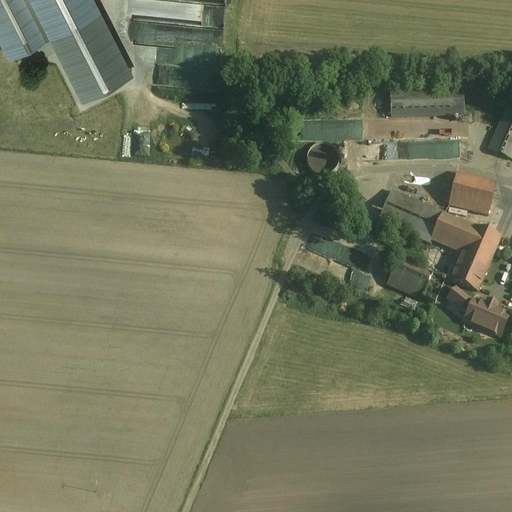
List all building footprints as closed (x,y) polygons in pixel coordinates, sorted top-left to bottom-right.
[(0,0),(0,40),(9,59),(51,37),(32,0),(0,0)] [(133,73),(95,0),(32,0),(51,37),(82,99),(133,73)] [(134,0),(134,17),(164,19),(165,0),(134,0)] [(463,90),(390,93),(391,120),(463,117),(463,90)] [(511,111),(507,109),(488,152),(511,162),(511,111)] [(306,123),(307,138),(314,138),(314,122),(306,123)] [(461,146),(387,147),(387,161),(461,160),(461,146)] [(324,147),(318,147),(313,150),(309,154),(308,160),(308,166),(310,171),(314,175),(319,178),(325,178),(330,176),(334,172),(337,167),(338,162),(337,156),(334,151),(329,148),(324,147)] [(496,186),(457,176),(448,208),(487,218),(496,186)] [(442,216),(391,193),(378,224),(430,247),(431,244),(430,243),(442,216)] [(442,216),(430,243),(462,257),(474,229),(442,216)] [(462,257),(451,284),(477,295),(501,240),(474,229),(462,257)] [(432,276),(398,262),(399,261),(398,261),(397,262),(387,287),(421,302),(422,301),(435,306),(445,281),(432,276)] [(467,302),(455,293),(447,303),(467,318),(468,318),(473,305),(467,302)] [(486,309),(474,304),(473,305),(468,318),(465,325),(499,340),(508,319),(494,313),(496,310),(487,307),(486,309)]
